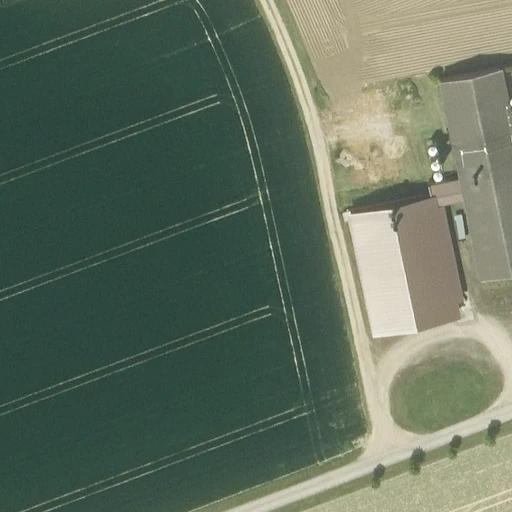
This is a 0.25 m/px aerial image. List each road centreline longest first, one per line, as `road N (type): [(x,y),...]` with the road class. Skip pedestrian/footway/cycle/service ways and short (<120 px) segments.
road 1 (track): [(261,0),(304,94),(387,459)]
road 2 (track): [(511,412),(246,511)]
